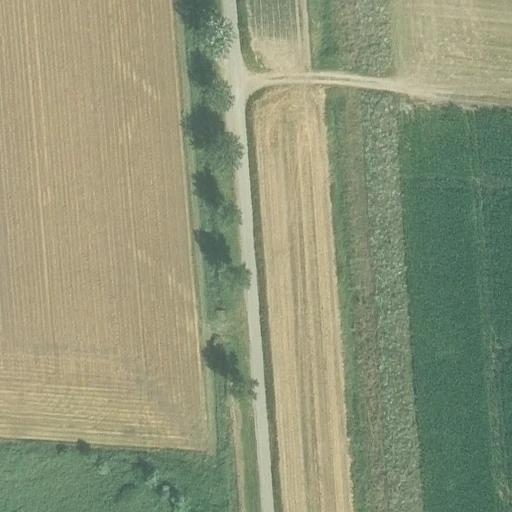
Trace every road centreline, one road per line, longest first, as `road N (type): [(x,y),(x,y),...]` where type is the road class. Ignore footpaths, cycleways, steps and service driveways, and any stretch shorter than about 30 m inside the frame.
road 1 (unclassified): [(266,511),(229,0)]
road 2 (track): [(235,83),(300,78),(511,96)]
